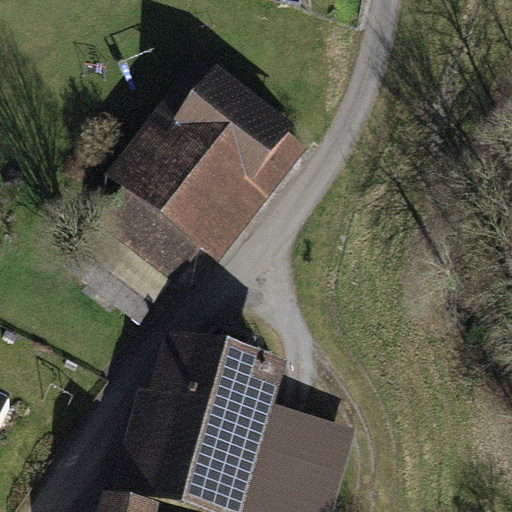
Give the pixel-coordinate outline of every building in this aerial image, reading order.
[(199,62),(108,181),(125,193),(202,252),(224,269),(312,154),(292,139),(298,131),(220,71),(216,76),(199,62)] [(202,252),(125,193),(64,268),(140,329),(202,252)] [(113,491),(185,511),(249,511),(279,410),(290,369),(171,335),(154,393),(142,389),(113,491)] [(0,438),(17,402),(0,393),(0,438)] [(335,511),(358,432),(279,410),(249,511),(335,511)] [(164,511),(107,496),(102,511),(164,511)]
